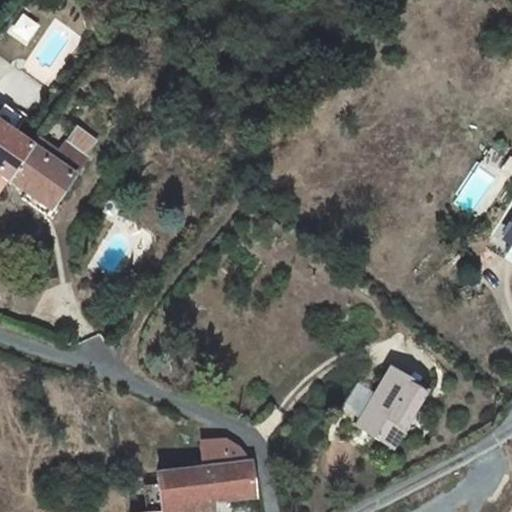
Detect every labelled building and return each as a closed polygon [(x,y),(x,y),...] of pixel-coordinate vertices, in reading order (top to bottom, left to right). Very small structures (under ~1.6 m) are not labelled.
[(0,110),(0,125),(8,132),(20,115),(4,105),(0,110)] [(8,132),(0,125),(0,190),(6,182),(30,147),(8,132)] [(36,139),(30,147),(6,182),(25,194),(30,187),(55,203),(73,176),(87,157),(65,142),(57,153),(36,139)] [(22,198),(47,215),(55,203),(30,187),(25,194),(22,198)] [(278,228),(267,221),(258,233),(269,241),(278,228)] [(431,384),(426,392),(391,371),(358,428),(392,448),(401,433),(413,440),(438,398),(432,395),(437,388),(431,384)] [(255,497),(249,460),(241,452),(227,443),(199,444),(202,470),(156,476),(161,511),(213,503),(255,497)] [(211,511),(214,511),(213,503),(161,511),(211,511)]
